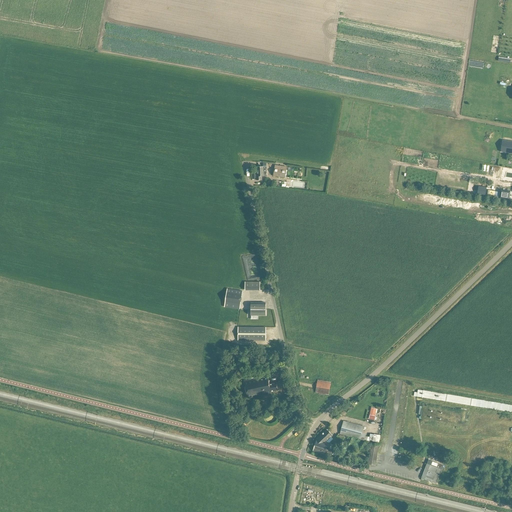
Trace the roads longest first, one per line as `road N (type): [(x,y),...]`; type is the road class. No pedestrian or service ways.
road 1 (unclassified): [(315,426),(298,407),(243,161)]
road 2 (unclassified): [(315,426),(511,242)]
road 3 (unclassified): [(511,508),(302,455)]
